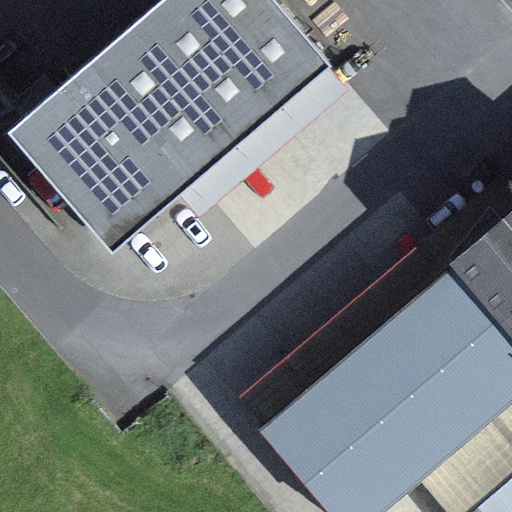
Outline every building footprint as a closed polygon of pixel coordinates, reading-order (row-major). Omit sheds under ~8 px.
[(331,68),(271,0),(169,0),(9,139),(112,257),(180,199),(331,68)] [(351,91),(331,68),(180,199),(201,223),(351,91)] [(511,192),(490,214),(464,246),(449,269),(451,272),(511,343),(511,192)] [(464,246),(448,225),(239,400),(264,429),(451,272),(449,269),(464,246)] [(264,429),(259,435),(324,511),(388,511),(421,485),(511,407),(511,343),(451,272),(264,429)] [(511,407),(421,485),(445,511),(474,511),(511,480),(511,407)] [(511,511),(511,480),(474,511),(511,511)]
